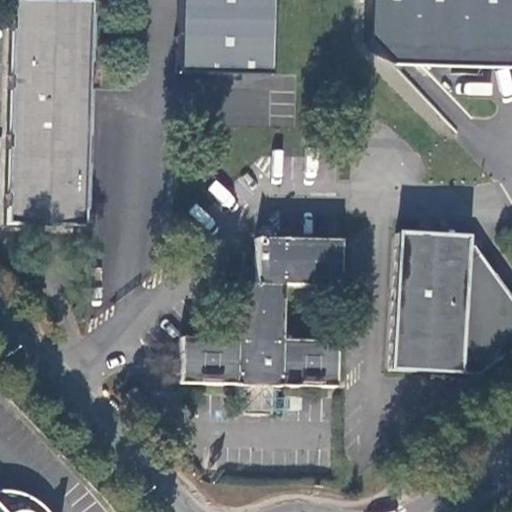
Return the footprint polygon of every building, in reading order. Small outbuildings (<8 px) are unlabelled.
[(268,0),(174,0),(174,74),(267,76),(268,0)] [(511,0),(362,0),(361,42),(375,57),(383,57),(395,70),(398,66),(511,68),(511,0)] [(82,3),(9,1),(4,224),(78,226),(82,3)] [(393,234),(386,372),(412,372),(475,374),(511,349),(511,307),(494,282),(499,277),(494,271),(489,274),(464,239),(393,234)] [(178,339),(177,384),(256,386),(326,387),(328,343),(277,342),(279,285),(330,286),(330,242),(255,239),(253,284),(236,284),(234,341),(178,339)] [(141,387),(133,395),(145,408),(153,400),(141,387)] [(52,511),(51,509),(45,503),(37,498),(23,492),(21,491),(4,491),(0,492),(0,511),(52,511)]
